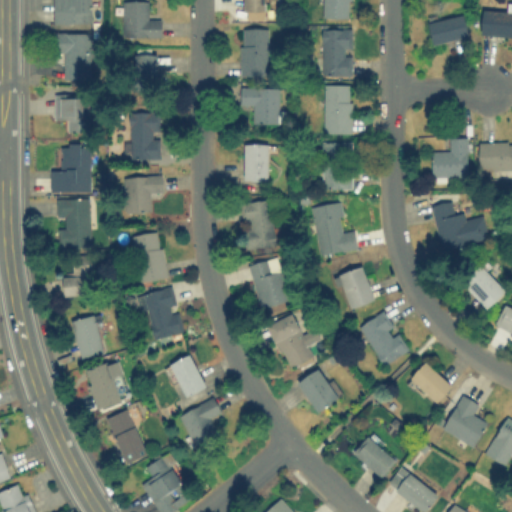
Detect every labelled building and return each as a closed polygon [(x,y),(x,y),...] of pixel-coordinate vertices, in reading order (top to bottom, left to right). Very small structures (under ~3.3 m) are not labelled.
[(90,0),(52,0),(52,22),(90,22),(90,0)] [(147,0),(122,0),(122,34),(159,34),(159,17),(147,17),(147,0)] [(263,0),(241,0),(241,10),(263,10),(263,0)] [(349,0),(322,0),(322,16),(349,16),(349,0)] [(511,34),(511,2),(505,2),(505,9),(480,9),(480,34),(511,34)] [(431,42),(467,34),(462,13),(426,20),(431,42)] [(266,26),(239,26),(239,74),(266,74),(266,26)] [(320,73),(349,73),(349,27),(320,27),(320,73)] [(89,31),(54,31),(54,51),(63,51),(63,77),(89,77),(89,31)] [(133,86),(153,86),(153,51),(133,51),(133,86)] [(322,131),(350,131),(350,82),(322,82),(322,131)] [(276,85),(239,85),(239,106),(251,106),(251,121),(276,120),(276,85)] [(86,130),(86,93),(53,93),(53,119),(65,119),(65,130),(86,130)] [(158,156),(158,110),(128,110),(128,156),(158,156)] [(430,149),(431,178),(466,177),(465,136),(447,136),(447,149),(430,149)] [(350,140),(321,140),(321,187),(350,187),(350,140)] [(477,167),(511,167),(511,140),(477,140),(477,167)] [(89,189),(88,142),(62,142),(62,167),(49,167),(49,189),(89,189)] [(266,142),(242,142),(242,179),(266,179),(266,142)] [(123,210),(151,210),(151,174),(123,174),(123,210)] [(88,196),(55,196),(56,216),(64,216),(64,226),(56,226),(56,244),(89,243),(88,196)] [(266,197),(240,201),(246,247),(272,243),(266,197)] [(431,203),(439,247),(486,238),(482,214),(464,217),(463,210),(453,212),(450,199),(431,203)] [(309,204),(317,253),(355,247),(352,228),(342,229),(338,200),(309,204)] [(164,276),(158,229),(131,233),(138,279),(164,276)] [(61,274),(61,293),(94,293),(94,253),(71,253),(71,274),(61,274)] [(258,306),(286,299),(276,256),(247,263),(258,306)] [(345,307),(372,298),(361,264),(334,273),(345,307)] [(461,282),(486,307),(504,289),(479,264),(461,282)] [(151,338),(182,329),(169,284),(138,293),(151,338)] [(511,332),(511,306),(503,302),(493,323),(511,332)] [(407,347),(382,308),(357,325),(381,364),(407,347)] [(265,324),(286,366),(311,354),(305,344),(317,338),(312,327),(301,333),(290,311),(265,324)] [(78,356),(101,351),(93,312),(70,317),(78,356)] [(204,384),(188,352),(167,362),(183,394),(204,384)] [(408,377),(435,401),(451,383),(423,359),(408,377)] [(83,368),(94,405),(117,398),(106,361),(83,368)] [(295,382),(315,406),(334,389),(315,365),(295,382)] [(473,445),(486,421),(471,413),(477,402),(460,393),(441,427),(473,445)] [(177,414),(194,445),(217,431),(210,418),(221,411),(211,395),(177,414)] [(144,451),(125,407),(105,415),(124,460),(144,451)] [(511,418),(503,414),(483,452),(503,462),(508,453),(511,455),(511,418)] [(0,478),(8,476),(0,450),(0,435),(1,435),(0,431),(0,478)] [(380,476),(395,458),(367,434),(351,452),(380,476)] [(150,474),(139,482),(159,511),(168,511),(191,497),(168,462),(173,459),(167,450),(144,465),(150,474)] [(410,466),(407,470),(400,465),(386,483),(423,511),(440,489),(410,466)] [(0,504),(3,511),(33,511),(21,480),(0,487),(0,504)] [(220,481),(199,498),(209,511),(215,511),(233,498),(220,481)] [(304,511),(303,510),(300,511),(292,511),(278,496),(259,511),(304,511)] [(467,511),(451,502),(445,511),(467,511)]
